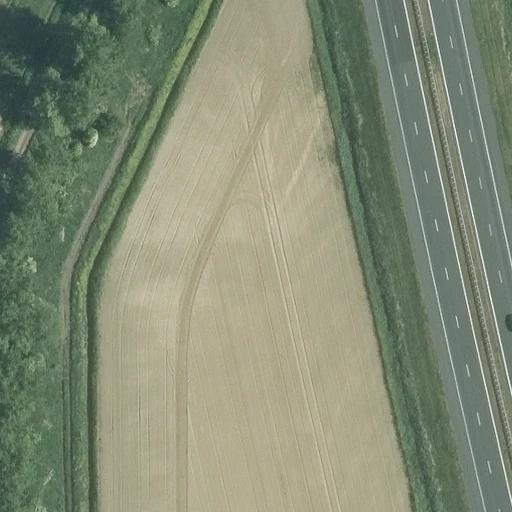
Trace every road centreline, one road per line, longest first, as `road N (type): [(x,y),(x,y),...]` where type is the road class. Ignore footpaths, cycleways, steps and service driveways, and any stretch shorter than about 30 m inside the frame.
road 1 (motorway): [(390,0),(499,511)]
road 2 (motorway): [(511,333),(442,0)]
road 3 (unclassified): [(0,196),(90,0)]
